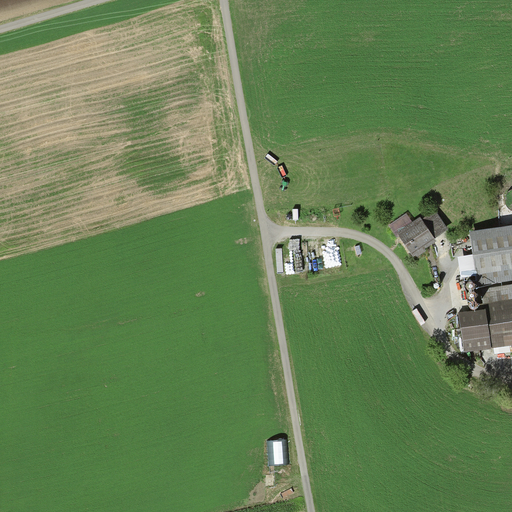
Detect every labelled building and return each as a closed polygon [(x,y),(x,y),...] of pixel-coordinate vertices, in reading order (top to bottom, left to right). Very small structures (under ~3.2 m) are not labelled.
[(404,218),(392,226),(411,255),(445,232),(433,214),(411,229),(404,218)] [(511,230),(472,235),(478,285),(511,280),(511,230)] [(292,309),(315,301),(310,284),(287,292),(292,309)] [(459,316),(464,354),(491,350),(510,347),(511,347),(511,288),(480,293),(483,313),(459,316)] [(511,368),(511,358),(510,347),(491,350),(494,371),(511,368)]
